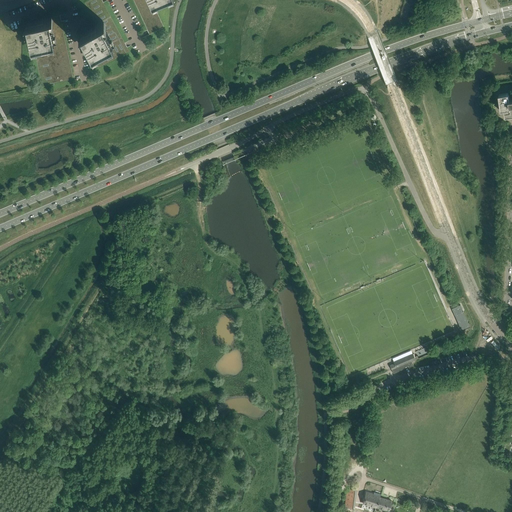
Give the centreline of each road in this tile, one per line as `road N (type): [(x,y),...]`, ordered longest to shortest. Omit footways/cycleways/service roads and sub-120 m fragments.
road 1 (primary): [(0,228),(377,67),(485,31)]
road 2 (primary): [(478,21),(343,67),(0,213)]
road 3 (unclassified): [(449,233),(438,235),(428,224),(363,89),(276,121),(230,148)]
road 4 (tertiary): [(449,233),(373,36),(345,0)]
road 5 (unclassified): [(356,505),(382,397),(511,353)]
road 6 (residential): [(497,329),(505,320),(511,159)]
